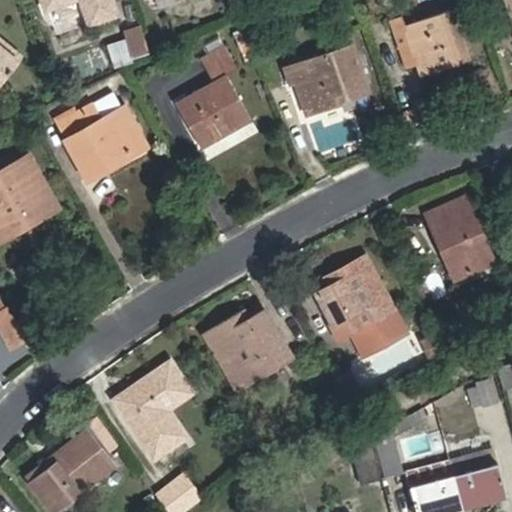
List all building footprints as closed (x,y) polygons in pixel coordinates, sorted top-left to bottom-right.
[(112,0),(42,0),(46,10),(72,0),(80,0),(90,24),(117,14),(112,0)] [(411,42),(421,74),(469,59),(452,11),(417,23),(412,12),(389,20),(398,46),(411,42)] [(139,26),(123,31),(130,57),(147,52),(139,26)] [(0,80),(21,54),(0,37),(0,80)] [(202,148),(252,120),(226,75),(238,68),(224,44),(201,58),(213,80),(176,102),(202,148)] [(353,44),(285,68),(290,84),(295,82),(306,114),(337,103),(334,95),(368,83),(353,44)] [(93,99),(80,107),(90,126),(65,140),(88,180),(148,146),(126,106),(103,118),(93,99)] [(207,159),(259,132),(254,122),(202,149),(207,159)] [(59,208),(29,155),(0,170),(0,229),(12,223),(17,232),(59,208)] [(495,262),(465,194),(456,198),(460,207),(429,221),(455,279),(495,262)] [(377,274),(370,278),(364,267),(316,292),(333,325),(344,318),(365,357),(408,331),(377,274)] [(7,308),(0,311),(0,323),(13,345),(25,338),(7,308)] [(265,310),(251,317),(215,338),(223,350),(216,354),(237,389),(293,356),(265,310)] [(154,458),(187,437),(169,409),(194,393),(171,360),(114,399),(154,458)] [(511,363),(494,368),(501,392),(511,389),(511,363)] [(339,403),(360,378),(348,369),(328,394),(339,403)] [(474,406),(499,400),(494,377),(468,383),(474,406)] [(427,418),(423,408),(374,436),(384,475),(403,470),(395,436),(427,418)] [(54,511),(115,465),(87,429),(64,447),(68,453),(30,483),(52,511),(54,511)] [(463,459),(495,449),(490,431),(457,442),(463,459)] [(381,480),(370,438),(352,448),(361,483),(381,480)] [(450,511),(463,508),(454,474),(450,457),(407,468),(417,511),(450,511)] [(454,474),(463,508),(506,496),(497,462),(454,474)] [(184,483),(160,499),(169,511),(176,511),(195,499),(184,483)]
